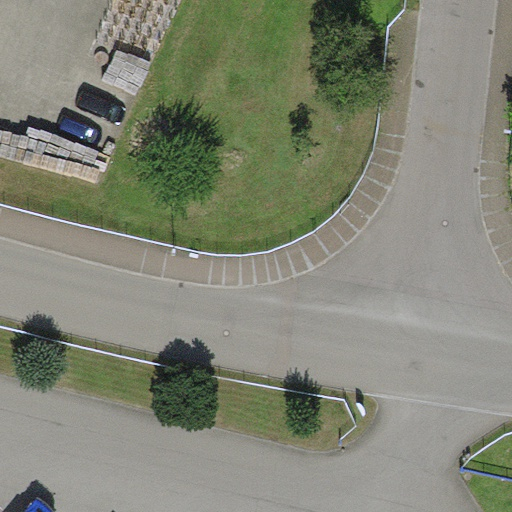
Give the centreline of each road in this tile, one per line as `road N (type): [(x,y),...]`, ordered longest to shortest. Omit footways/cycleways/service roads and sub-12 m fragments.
road 1 (residential): [(0,270),(413,359)]
road 2 (unknown): [(397,505),(278,493),(0,435)]
road 3 (residential): [(463,0),(413,359)]
road 4 (unknown): [(413,359),(397,505)]
